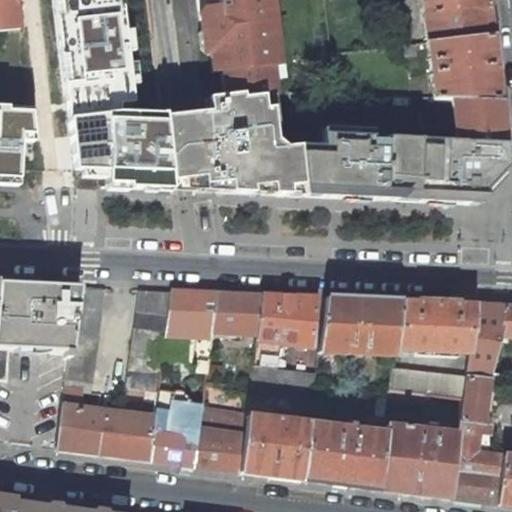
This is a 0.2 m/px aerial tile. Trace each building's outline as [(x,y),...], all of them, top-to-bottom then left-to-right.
[(0,0),(0,31),(2,31),(19,29),(16,2),(13,2),(13,0),(0,0)] [(49,0),(65,120),(113,114),(111,107),(132,104),(119,0),(115,0),(91,4),(90,0),(49,0)] [(206,113),(215,193),(218,193),(301,197),(300,190),(295,147),(281,149),(272,142),(271,132),(277,131),(268,54),(276,53),(270,0),(216,0),(217,7),(205,8),(203,9),(197,17),(199,34),(205,33),(210,74),(219,72),(222,98),(204,100),(206,113)] [(216,0),(204,0),(205,8),(217,7),(216,0)] [(421,0),(427,43),(491,36),(486,0),(421,0)] [(387,32),(389,48),(404,46),(406,46),(404,30),(387,32)] [(452,100),(498,101),(491,36),(427,43),(435,99),(452,100)] [(416,55),(414,45),(406,46),(404,46),(405,57),(416,55)] [(0,99),(0,182),(10,183),(12,142),(22,142),(36,141),(32,110),(24,100),(0,99)] [(321,148),(295,147),(300,190),(317,191),(317,198),(393,201),(394,194),(415,195),(415,203),(430,203),(431,199),(450,200),(449,204),(471,205),(505,169),(503,149),(503,144),(497,145),(495,120),(500,119),(498,101),(452,100),(457,142),(384,138),(384,143),(371,143),(371,131),(322,129),(321,148)] [(206,113),(161,118),(170,191),(215,193),(206,113)] [(91,186),(170,191),(161,118),(113,114),(65,120),(73,185),(91,186)] [(503,144),(500,119),(495,120),(497,145),(503,144)] [(415,203),(415,195),(394,194),(393,201),(415,203)] [(11,284),(0,283),(0,345),(64,353),(63,359),(67,359),(67,353),(70,353),(80,287),(11,284)] [(104,288),(80,287),(70,353),(66,381),(93,385),(104,288)] [(171,291),(140,290),(127,387),(151,391),(157,392),(158,387),(160,372),(165,338),(171,291)] [(207,373),(212,334),(218,293),(171,291),(165,338),(192,340),(192,361),(199,361),(198,372),(207,373)] [(263,296),(218,293),(212,334),(257,336),(263,296)] [(317,298),(263,296),(257,336),(256,341),(309,348),(317,298)] [(399,302),(324,298),(317,354),(350,355),(351,353),(356,353),(362,353),(362,356),(393,357),(393,351),(399,302)] [(473,305),(399,302),(393,351),(468,353),(470,335),(471,335),(473,305)] [(504,307),(473,305),(471,335),(470,335),(468,353),(466,374),(491,376),(495,354),(501,337),(504,307)] [(511,307),(504,307),(501,337),(511,337),(511,307)] [(253,367),(249,393),(311,401),(315,375),(253,367)] [(462,400),(460,421),(489,425),(489,418),(485,418),(489,381),(465,378),(462,400)] [(153,423),(147,462),(194,468),(199,430),(202,412),(204,396),(199,393),(192,392),(189,394),(180,386),(176,385),(168,389),(158,387),(157,392),(154,416),(153,423)] [(65,388),(62,406),(80,408),(82,391),(65,388)] [(151,391),(148,416),(154,416),(157,392),(151,391)] [(388,391),(387,399),(423,402),(424,395),(388,391)] [(62,406),(56,450),(147,462),(153,423),(154,416),(148,416),(99,410),(92,409),(80,408),(62,406)] [(199,430),(194,468),(238,473),(246,417),(215,413),(215,414),(202,412),(199,430)] [(246,417),(238,473),(302,481),(308,425),(246,417)] [(458,436),(450,500),(497,506),(503,456),(489,454),(489,425),(460,421),(458,436)] [(308,425),(302,481),(374,491),(382,434),(352,430),(352,433),(346,432),(340,431),(340,429),(308,425)] [(382,434),(374,491),(450,500),(458,436),(408,430),(408,428),(401,427),(401,429),(383,427),(382,434)] [(503,456),(497,506),(511,508),(511,440),(510,457),(503,456)] [(77,511),(0,502),(0,511),(77,511)]
